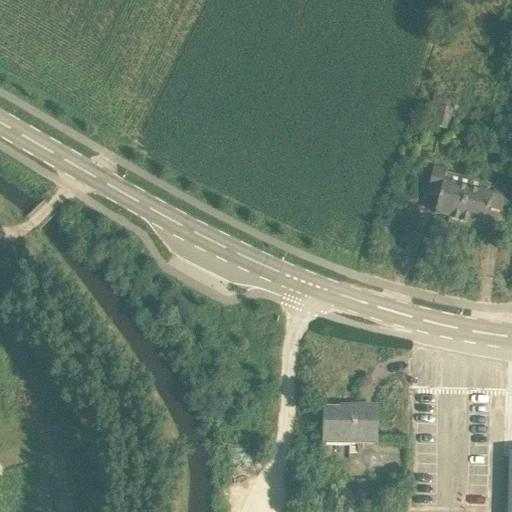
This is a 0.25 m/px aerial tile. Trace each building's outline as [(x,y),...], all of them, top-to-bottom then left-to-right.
[(434,98),(427,121),(434,123),(433,127),(446,131),(452,111),(443,109),(445,102),(434,98)] [(470,180),(445,173),(446,170),(434,167),(428,191),(440,194),(435,214),(449,218),(448,223),(458,226),(470,180)] [(498,180),(496,187),(470,180),(458,226),(483,232),(489,208),(501,211),(509,183),(498,180)] [(323,444),(375,445),(376,409),(352,408),(352,410),(324,410),(323,444)] [(356,480),(356,489),(367,489),(367,481),(356,480)]
